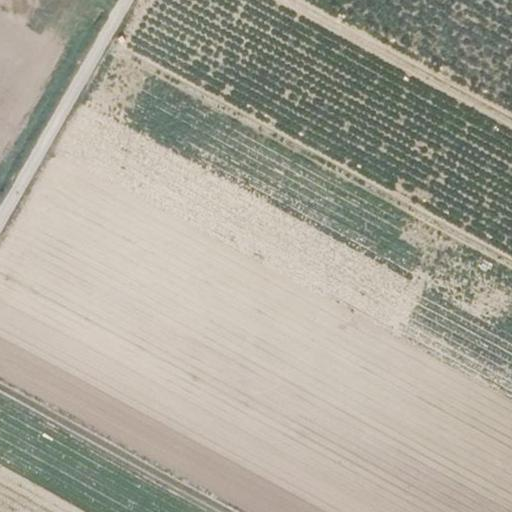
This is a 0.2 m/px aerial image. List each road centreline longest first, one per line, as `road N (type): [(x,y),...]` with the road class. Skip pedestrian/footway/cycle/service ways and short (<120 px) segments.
road 1 (track): [(0,228),(133,0)]
road 2 (track): [(0,389),(222,511)]
